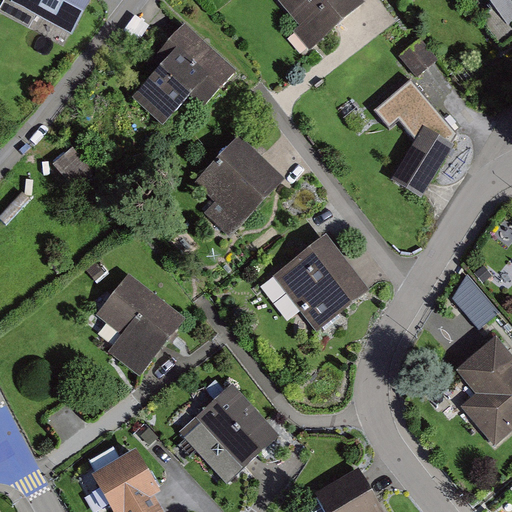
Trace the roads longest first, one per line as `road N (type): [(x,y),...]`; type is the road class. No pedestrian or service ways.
road 1 (residential): [(439,511),(375,428),(366,379),(409,291),(479,189),(511,166)]
road 2 (residential): [(0,169),(136,0)]
